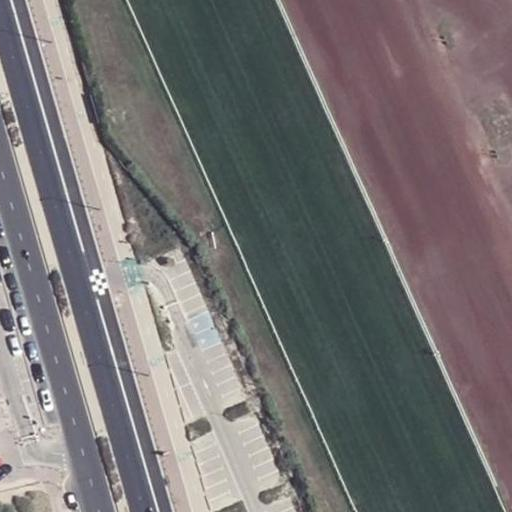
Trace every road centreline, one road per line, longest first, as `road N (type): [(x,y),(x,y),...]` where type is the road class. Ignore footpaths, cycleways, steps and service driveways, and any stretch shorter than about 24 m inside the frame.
road 1 (tertiary): [(149,511),(4,0)]
road 2 (tertiary): [(0,158),(98,511)]
